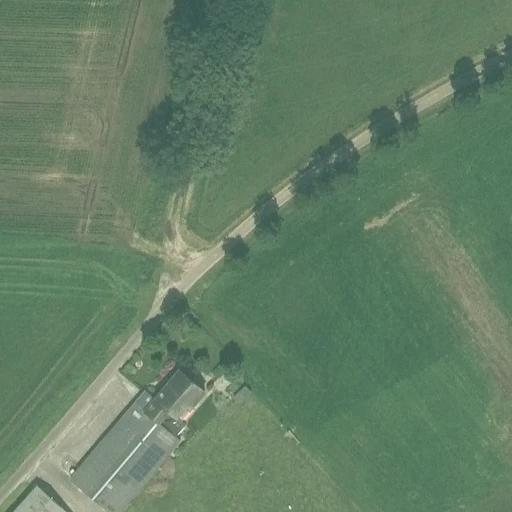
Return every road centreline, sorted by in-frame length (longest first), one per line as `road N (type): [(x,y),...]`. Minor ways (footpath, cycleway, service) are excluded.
road 1 (unclassified): [(0,498),(173,295),(235,237),(355,145),(511,56)]
road 2 (track): [(173,295),(160,267),(219,0)]
